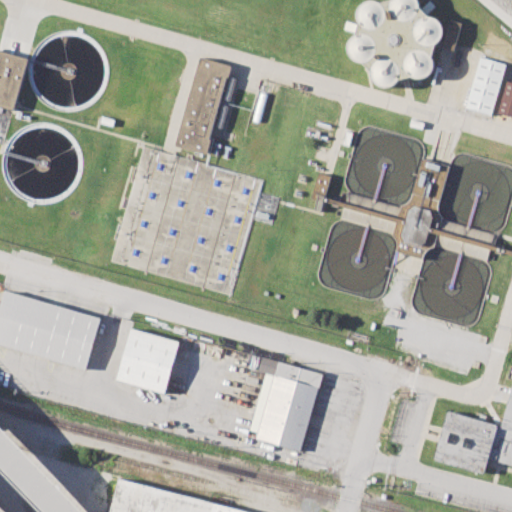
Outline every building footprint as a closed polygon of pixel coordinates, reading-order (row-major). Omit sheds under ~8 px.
[(449,19),(462,22),(454,51),(441,48),(449,19)] [(0,50),(28,58),(12,111),(0,107),(0,50)] [(173,145),(199,56),(232,66),(228,78),(224,77),(206,138),(211,139),(206,155),(173,145)] [(479,58),(505,64),(491,115),(465,108),(479,58)] [(507,81),(511,82),(511,116),(498,113),(507,81)] [(422,155),(450,164),(439,200),(438,206),(438,212),(441,215),(444,219),(486,231),(495,235),(488,260),(482,259),(442,247),(434,246),(427,250),(423,255),(417,276),(390,269),(395,252),(397,244),(396,238),(391,233),(348,220),(340,220),(348,190),(392,203),(397,204),(402,203),(406,201),(410,197),(422,155)] [(330,175),(318,172),(311,199),(316,200),(314,209),(321,211),(330,175)] [(0,303),(4,290),(101,317),(86,369),(0,345),(0,303)] [(132,327),(181,341),(166,393),(117,379),(132,327)] [(262,356),(323,373),(301,452),(254,439),(257,431),(250,429),(265,372),(258,370),(262,356)] [(511,379),(511,465),(489,458),(484,474),(433,459),(447,410),(499,425),(511,379)] [(110,511),(119,477),(254,511),(110,511)]
